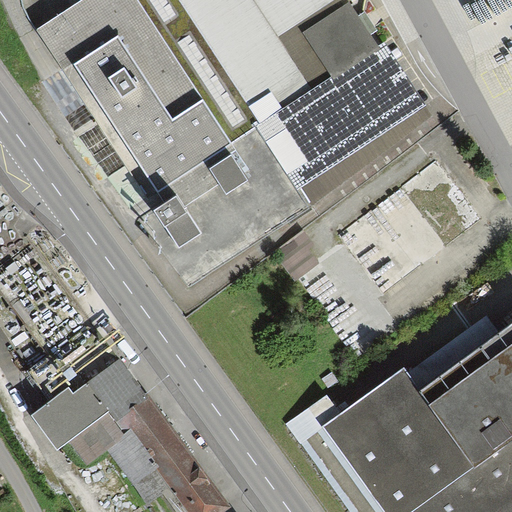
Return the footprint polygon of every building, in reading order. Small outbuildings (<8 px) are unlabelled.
[(93,0),(41,34),(179,246),(197,235),(167,189),(258,131),(299,194),(428,110),(356,0),(93,0)] [(511,0),(464,0),(471,20),(511,8),(511,0)] [(492,217),(447,157),(340,237),(394,309),(459,260),(450,248),(492,217)] [(303,230),(276,250),(297,276),(323,256),(303,230)] [(511,511),(511,330),(423,395),(406,372),(328,428),(388,511),(511,511)] [(192,511),(223,511),(230,508),(121,360),(74,395),(68,387),(30,415),(57,452),(72,442),(89,466),(110,450),(150,504),(174,486),(192,511)] [(333,420),(320,400),(289,419),(302,440),(333,420)]
